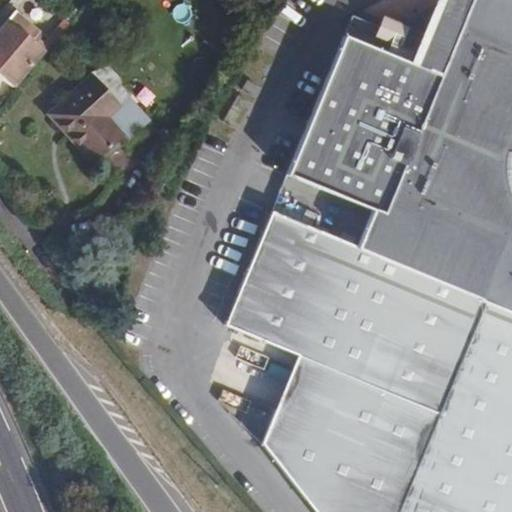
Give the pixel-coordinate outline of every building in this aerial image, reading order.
[(511,511),(511,0),(478,0),(451,64),(355,23),(298,160),(394,200),(380,236),(283,196),(236,308),(310,341),(274,427),(339,511),(511,511)] [(511,0),(445,0),(424,52),(451,64),(478,0),(511,0)] [(17,7),(0,26),(0,67),(14,80),(44,46),(38,39),(41,35),(37,31),(40,27),(17,7)] [(0,92),(4,95),(12,81),(0,73),(0,92)] [(97,75),(59,107),(74,128),(69,132),(94,162),(125,135),(108,117),(123,104),(97,75)]
